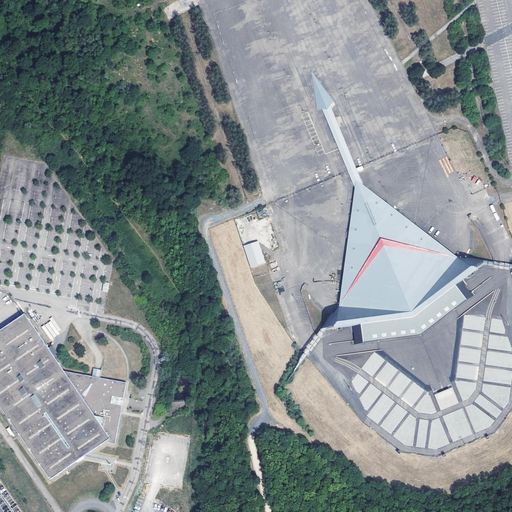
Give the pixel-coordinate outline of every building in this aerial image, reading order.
[(322,110),(339,150),(342,151),(344,150),(347,147),(330,107),(333,103),(310,71),(316,109),(322,110)] [(348,172),(355,189),(356,180),(363,185),(357,172),(356,169),(347,147),(344,150),(342,151),(339,150),(348,172)] [(412,318),(474,271),(457,257),(363,185),(356,180),(355,189),(339,309),(336,328),(412,318)] [(259,241),(243,245),(250,268),(265,263),(259,241)] [(84,457),(85,456),(86,451),(90,452),(105,442),(115,444),(126,383),(100,378),(92,376),(64,371),(48,347),(25,314),(0,330),(0,406),(50,479),(75,462),(77,462),(78,462),(79,461),(81,460),(83,459),(84,457)] [(94,369),(92,376),(100,378),(101,370),(94,369)] [(459,403),(453,387),(434,394),(441,410),(459,403)]
